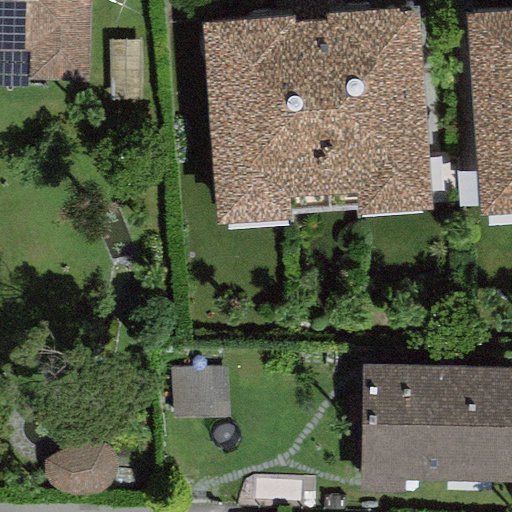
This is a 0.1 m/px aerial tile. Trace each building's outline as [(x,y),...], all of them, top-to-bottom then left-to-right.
[(101,0),(0,0),(0,51),(40,52),(39,77),(100,79),(101,0)] [(416,8),(200,22),(213,222),(429,208),(416,8)] [(511,10),(467,13),(480,215),(511,213),(511,10)] [(511,367),(361,365),(358,491),(404,492),(404,480),(511,481),(511,367)] [(121,441),(56,457),(64,490),(129,474),(121,441)]
